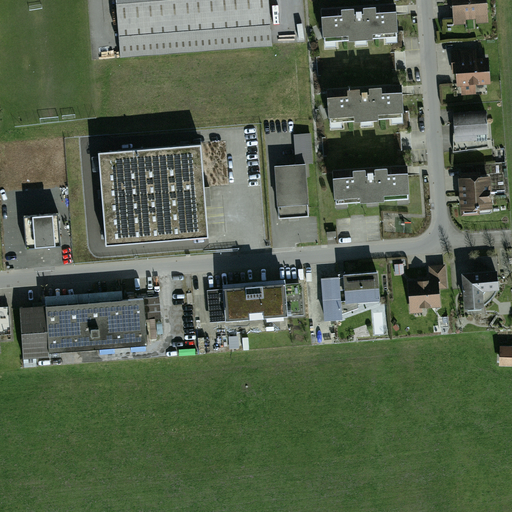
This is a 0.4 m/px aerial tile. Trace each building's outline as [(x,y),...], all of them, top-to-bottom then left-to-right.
[(269,0),(116,0),(121,59),(273,48),(269,0)] [(486,0),(452,0),(454,26),(488,24),(486,0)] [(393,9),(319,14),(321,44),(396,39),(393,9)] [(476,52),(451,54),(453,71),(457,71),(458,91),(463,90),(463,97),(486,96),(486,89),(490,89),(488,61),(477,61),(476,52)] [(400,90),(328,94),(329,124),(402,120),(400,90)] [(485,114),(452,116),(454,144),(487,142),(485,114)] [(310,136),(294,137),(296,164),(312,163),(310,136)] [(199,145),(98,153),(106,246),(207,237),(199,145)] [(306,166),(274,169),(279,221),(310,218),(306,166)] [(407,168),(331,172),(333,205),(409,202),(407,168)] [(489,179),(459,182),(461,211),(491,209),(489,179)] [(57,214),(25,216),(27,248),(59,246),(57,214)] [(432,284),(406,286),(408,315),(441,312),(439,294),(447,293),(445,270),(431,271),(432,284)] [(496,274),(462,276),(464,311),(483,310),(482,294),(497,293),(496,274)] [(375,278),(321,282),(324,324),(342,322),(341,303),(377,301),(375,278)] [(223,293),(207,294),(209,322),(286,318),(284,283),(223,286),(223,293)] [(47,310),(20,311),(23,363),(49,361),(48,356),(148,350),(145,302),(123,304),(123,294),(46,299),(47,310)] [(511,350),(502,351),(501,368),(511,368),(511,350)]
